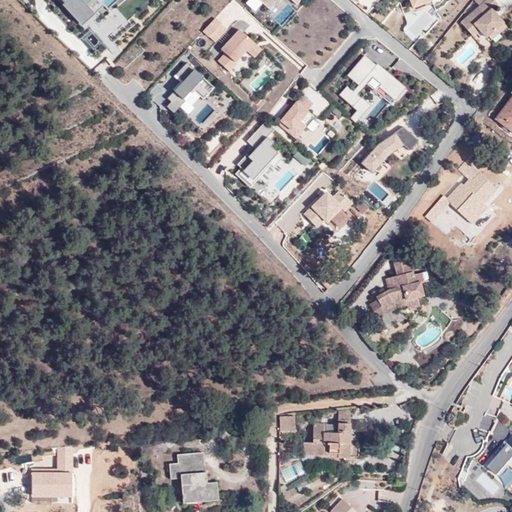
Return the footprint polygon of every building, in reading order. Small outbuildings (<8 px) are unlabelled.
[(61,0),(74,14),(86,4),(81,0),(61,0)] [(414,8),(421,5),(419,0),(415,0),(412,2),(414,8)] [(498,5),(494,0),(487,0),(480,6),(461,23),(473,37),(480,31),(486,38),(488,36),(496,29),(500,33),(507,27),(499,18),(496,20),(493,17),(496,14),(493,10),(498,5)] [(214,17),(201,30),(214,42),(226,29),(214,17)] [(113,38),(106,30),(102,24),(95,30),(95,32),(95,35),(96,38),(103,46),(106,47),(108,47),(110,46),(117,41),(113,38)] [(225,53),(217,60),(228,70),(246,51),(254,57),(262,48),(239,28),(220,48),(225,53)] [(492,40),(500,33),(496,29),(488,36),(492,40)] [(405,86),(363,54),(347,74),(359,84),(353,90),(347,85),(338,94),(356,110),(350,116),(356,121),(370,105),(357,94),(366,83),(391,103),(405,86)] [(186,62),(173,75),(179,81),(172,89),(174,90),(167,97),(171,101),(167,105),(173,111),(186,99),(192,104),(200,95),(203,97),(214,86),(186,62)] [(296,102),(307,111),(314,104),(302,94),(296,102)] [(511,95),(495,118),(511,131),(511,95)] [(313,116),(307,111),(296,102),(278,124),(290,134),(300,122),(303,124),(305,126),(313,116)] [(336,130),(347,119),(335,107),(324,118),(336,130)] [(472,115),(479,120),(483,115),(476,109),(472,115)] [(479,129),(483,123),(479,120),(472,115),(469,122),(479,129)] [(263,122),(247,140),(253,147),(237,163),(241,167),(235,173),(249,186),(271,164),(274,166),(281,157),(277,153),(278,151),(271,145),(274,141),(267,135),(274,129),(263,122)] [(292,136),(303,124),(300,122),(290,134),(292,136)] [(376,143),(360,161),(372,172),(391,151),(404,143),(395,131),(376,143)] [(470,183),(479,173),(467,157),(455,169),(468,181),(470,183)] [(497,188),(479,173),(470,183),(468,181),(463,186),(460,183),(446,199),(453,206),(463,216),(478,199),(483,203),(497,188)] [(484,205),(483,203),(478,199),(463,216),(469,221),(484,205)] [(474,236),(469,242),(473,246),(479,240),(474,236)] [(410,260),(397,263),(399,276),(398,276),(394,278),(395,284),(388,286),(390,291),(377,298),(379,301),(372,304),(375,308),(373,310),(378,319),(386,313),(387,314),(388,314),(385,310),(395,305),(407,302),(408,306),(419,303),(418,298),(424,296),(421,284),(424,283),(422,274),(414,276),(410,260)] [(336,283),(330,278),(323,285),(328,290),(336,283)] [(397,309),(408,306),(407,302),(395,305),(385,310),(388,314),(397,309)] [(382,321),(376,324),(381,333),(387,330),(382,321)] [(500,396),(511,402),(511,391),(505,387),(500,396)] [(338,419),(351,420),(351,409),(339,410),(338,419)] [(280,416),(280,431),(288,431),(288,426),(295,426),(295,416),(280,416)] [(303,453),(329,454),(339,454),(339,457),(351,458),(351,442),(350,442),(347,442),(348,425),(350,426),(351,420),(338,419),(338,422),(338,432),(333,433),(333,424),(314,424),(314,443),(303,442),(303,453)] [(142,448),(145,458),(167,451),(164,441),(142,448)] [(488,465),(500,475),(510,464),(511,466),(511,445),(508,442),(488,465)] [(200,496),(200,500),(218,499),(215,481),(207,482),(205,472),(204,472),(192,472),(191,466),(204,465),(202,452),(176,454),(177,462),(169,463),(170,479),(180,477),(182,497),(200,496)] [(24,463),(32,499),(54,495),(46,455),(42,455),(43,460),(24,463)] [(279,468),(286,481),(305,472),(299,459),(279,468)] [(349,511),(353,509),(342,498),(329,511),(330,511),(349,511)]
